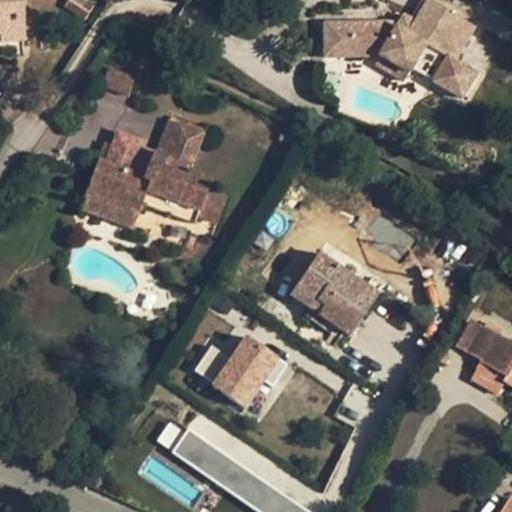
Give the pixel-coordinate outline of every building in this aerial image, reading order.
[(0,0),(0,49),(23,48),(20,0),(0,0)] [(93,8),(81,0),(68,0),(64,6),(85,20),(93,8)] [(462,100),(478,75),(456,61),(475,27),(431,0),(429,0),(409,34),(390,23),(326,24),(325,58),(380,57),(381,56),(410,74),(413,69),(462,100)] [(410,74),(381,56),(380,57),(375,65),(405,83),(410,74)] [(133,79),(108,70),(102,87),(129,97),(129,96),(133,80),(133,79)] [(333,114),(356,123),(360,113),(336,104),(333,114)] [(356,123),(380,132),(383,123),(360,113),(356,123)] [(142,148),(144,144),(117,134),(106,164),(97,160),(86,193),(140,213),(143,205),(194,224),(197,217),(217,225),(226,199),(207,192),(211,181),(188,172),(203,134),(169,120),(156,153),(153,152),(149,160),(139,157),(142,148)] [(142,148),(139,157),(149,160),(153,152),(142,148)] [(140,213),(86,193),(79,210),(134,230),(140,213)] [(378,295),(318,254),(295,287),(323,307),(318,315),(350,336),(378,295)] [(323,307),(295,287),(290,295),(318,315),(323,307)] [(482,328),(472,322),(458,347),(468,352),(482,328)] [(511,387),(511,344),(483,329),(469,353),(482,361),(471,381),(498,396),(505,383),(511,387)] [(229,359),(209,347),(193,371),(213,385),(211,388),(243,408),(260,380),(270,387),(285,363),(243,337),(229,359)] [(170,452),(186,429),(173,420),(152,452),(217,496),(223,487),(170,452)] [(309,511),(310,511),(186,429),(170,452),(260,511),(309,511)] [(511,511),(511,499),(510,498),(501,511),(511,511)]
